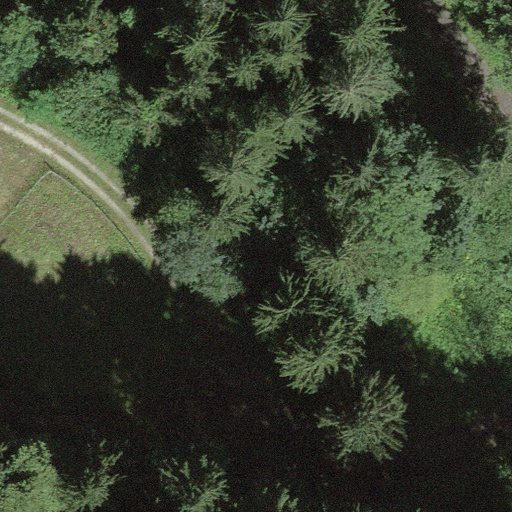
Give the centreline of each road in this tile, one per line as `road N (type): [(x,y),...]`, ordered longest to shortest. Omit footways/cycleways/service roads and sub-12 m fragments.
road 1 (track): [(511,417),(452,456),(398,461),(332,449),(276,410),(91,186),(0,115)]
road 2 (track): [(425,0),(479,84),(511,118)]
